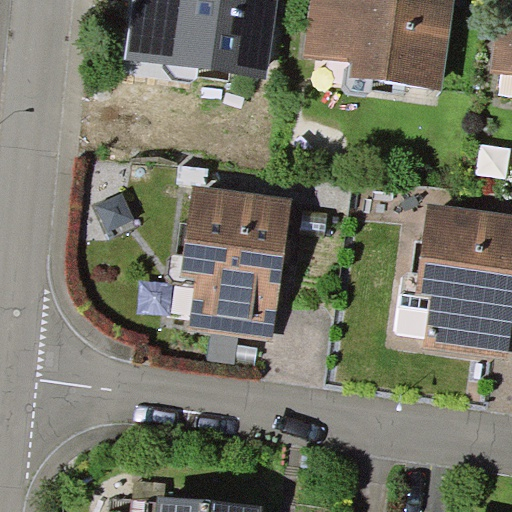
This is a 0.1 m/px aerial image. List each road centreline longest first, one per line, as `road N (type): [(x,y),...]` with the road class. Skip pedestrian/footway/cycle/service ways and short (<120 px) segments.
road 1 (residential): [(511,444),(15,386)]
road 2 (residential): [(15,386),(51,0)]
